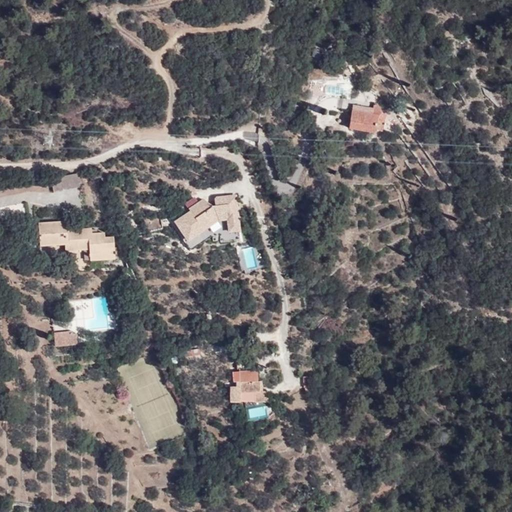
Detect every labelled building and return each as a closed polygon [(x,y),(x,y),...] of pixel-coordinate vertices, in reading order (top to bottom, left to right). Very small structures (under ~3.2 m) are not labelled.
[(350,121),(374,127),(378,105),(376,100),(349,94),(347,105),(352,106),(350,121)] [(378,105),(374,127),(382,128),(387,107),(378,105)] [(52,180),(78,176),(76,163),(50,168),(52,180)] [(172,208),(182,228),(214,211),(224,209),(233,208),(229,186),(216,188),(217,191),(209,192),(210,197),(208,199),(202,189),(186,197),(188,200),(172,208)] [(85,239),(105,238),(103,222),(94,223),(93,218),(82,219),(82,213),(74,213),(74,214),(66,214),(66,215),(57,215),(57,209),(47,208),(47,210),(37,209),(37,211),(28,210),(28,221),(29,224),(29,233),(38,233),(40,233),(41,232),(46,232),(54,232),(54,237),(64,237),(64,236),(68,236),(68,235),(74,235),(82,235),(83,241),(84,241),(85,239)] [(224,209),(226,221),(236,220),(233,208),(224,209)] [(83,245),(83,241),(82,235),(74,235),(74,246),(83,245)] [(243,268),(259,266),(255,246),(240,249),(243,268)] [(61,323),(61,320),(45,321),(46,334),(69,333),(68,323),(61,323)] [(177,336),(172,336),(172,342),(177,342),(179,341),(195,339),(195,334),(178,336),(177,336)] [(235,334),(229,336),(231,344),(234,344),(237,343),(244,342),(244,336),(238,334),(235,334)] [(249,377),(254,377),(254,367),(252,367),(252,356),(233,357),(233,368),(230,368),(230,373),(224,372),(224,388),(234,388),(234,387),(249,387),(249,377)] [(262,377),(254,377),(249,377),(249,387),(249,388),(262,388),(262,377)]
